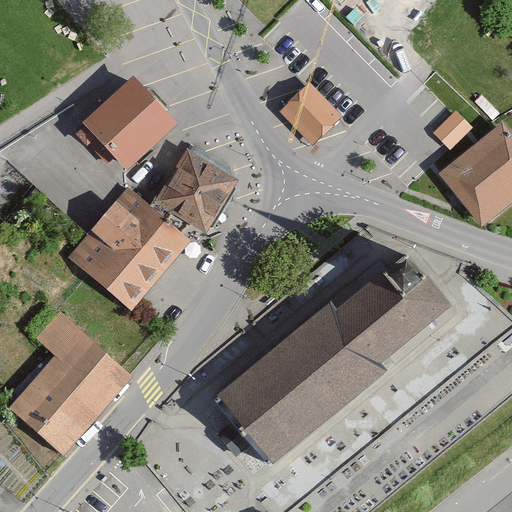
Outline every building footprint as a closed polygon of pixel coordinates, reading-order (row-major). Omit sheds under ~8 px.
[(177,119),(133,70),(83,116),(86,120),(76,129),(106,162),(116,152),(127,164),(177,119)] [(342,114),(309,80),(279,109),(312,143),(342,114)] [(511,202),(511,123),(505,114),(440,167),(487,223),(511,202)] [(186,139),(155,194),(203,226),(237,169),(186,139)] [(189,228),(121,177),(87,222),(106,239),(83,266),(131,302),(189,228)] [(405,255),(388,269),(402,285),(418,272),(405,255)] [(329,305),(222,392),(273,454),(378,368),(371,360),(442,301),(418,272),(402,285),(388,269),(335,312),(329,305)] [(135,365),(55,300),(28,329),(50,350),(8,405),(67,449),(135,365)]
